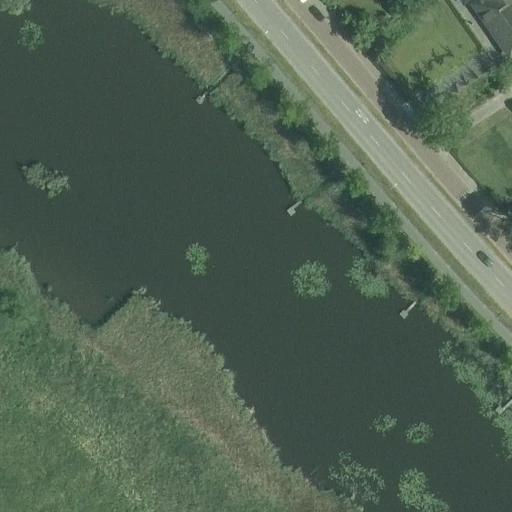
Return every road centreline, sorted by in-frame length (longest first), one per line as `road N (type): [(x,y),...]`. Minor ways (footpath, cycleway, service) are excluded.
road 1 (secondary): [(511,295),(253,0)]
road 2 (residential): [(511,248),(295,0)]
